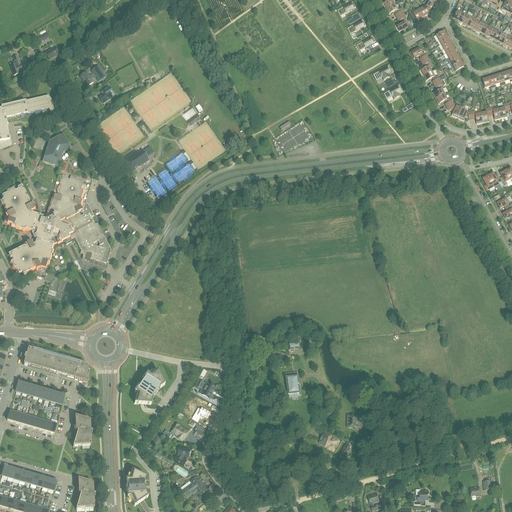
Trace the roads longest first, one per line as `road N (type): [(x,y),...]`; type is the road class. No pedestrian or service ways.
road 1 (tertiary): [(442,149),(229,175),(200,191),(170,231)]
road 2 (tertiary): [(176,236),(199,200),(225,183),(443,154)]
road 3 (residential): [(127,350),(225,367),(229,399),(204,454),(229,492)]
road 4 (track): [(295,502),(511,437)]
road 5 (residential): [(170,231),(130,198),(48,72)]
road 6 (residential): [(11,372),(75,391),(58,441),(0,424)]
road 7 (tertiary): [(100,358),(108,511)]
road 8 (tertiary): [(112,511),(111,358)]
road 9 (residential): [(48,72),(166,0)]
road 10 (tertiary): [(170,231),(107,333)]
